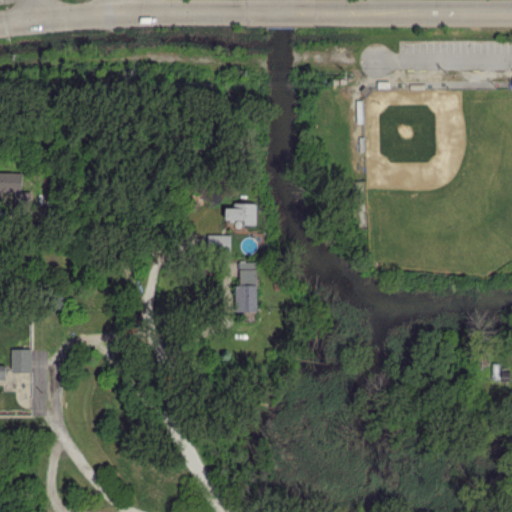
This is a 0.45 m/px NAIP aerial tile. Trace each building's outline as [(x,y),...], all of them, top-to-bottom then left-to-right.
[(366,97),(361,92),(366,86),(371,91),(366,97)] [(23,190),(0,190),(0,174),(23,174),(23,190)] [(257,226),(245,226),(245,221),(226,220),(226,209),(235,210),(235,205),(257,205),(257,226)] [(207,253),(207,236),(231,237),(231,254),(207,253)] [(236,311),(236,286),(240,286),(240,270),(258,269),(258,311),(236,311)] [(64,307),(46,307),(47,291),(64,292),(64,307)] [(11,350),(30,350),(30,373),(11,373),(11,350)] [(476,369),(474,351),(487,351),(488,367),(482,367),(482,368),(476,369)] [(509,381),(502,381),(502,372),(510,372),(509,381)]
